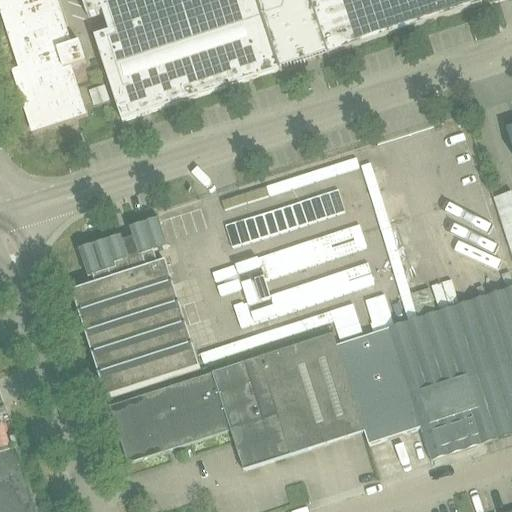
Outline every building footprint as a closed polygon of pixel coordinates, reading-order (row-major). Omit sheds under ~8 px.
[(2,0),(23,62),(27,75),(21,77),(37,126),(70,115),(76,114),(79,113),(65,71),(86,64),(80,44),(66,48),(49,0),(2,0)] [(81,0),(88,17),(103,12),(110,33),(95,38),(116,101),(123,122),(141,116),(150,113),(248,81),(252,80),(276,72),(280,71),(280,73),(282,72),(280,67),(305,64),(306,47),(323,41),(328,57),(330,57),(329,55),(482,5),(480,0),(81,0)] [(95,38),(109,33),(105,20),(91,25),(95,38)] [(511,258),(511,193),(493,199),(511,258)] [(166,263),(158,266),(154,253),(168,249),(159,221),(131,230),(135,244),(125,247),(122,238),(80,252),(88,279),(93,278),(96,286),(72,294),(107,400),(200,370),(166,263)] [(498,441),(511,435),(511,291),(455,310),(498,441)] [(421,430),(432,462),(498,441),(455,310),(390,331),(421,430)] [(369,447),(421,430),(390,331),(337,348),(364,433),(369,447)] [(110,408),(111,413),(128,465),(231,432),(244,472),(364,433),(337,348),(334,336),(110,408)]
